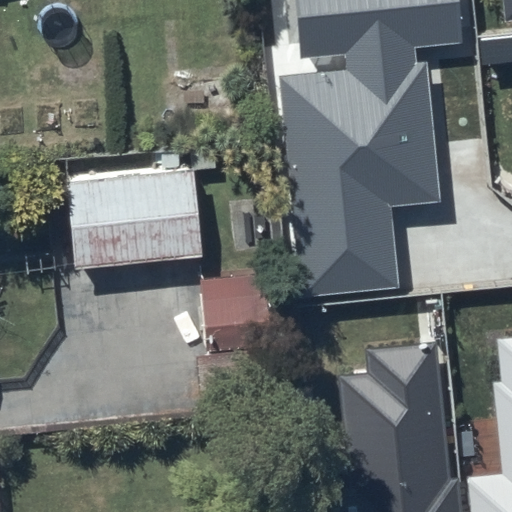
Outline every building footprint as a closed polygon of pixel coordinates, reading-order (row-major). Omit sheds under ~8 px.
[(291,0),(297,61),(345,56),(347,73),(285,79),(305,294),(396,285),(389,206),(442,201),(428,63),(414,64),(412,46),(463,41),(459,0),(291,0)] [(511,0),(500,0),(503,22),(511,21),(511,0)] [(188,158),(64,170),(69,254),(196,242),(188,158)] [(261,265),(198,270),(201,340),(192,341),(194,381),(267,380),(261,265)] [(511,511),(511,337),(498,339),(502,381),(492,382),(502,475),(465,479),(468,511),(511,511)] [(433,344),(367,351),(370,373),(337,377),(348,479),(325,481),(328,511),(461,511),(458,479),(448,480),(433,344)]
